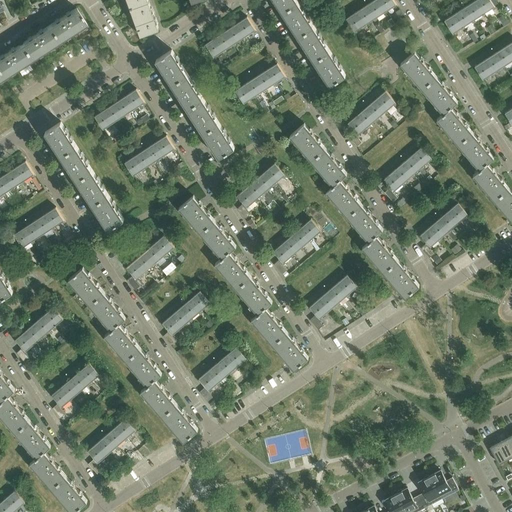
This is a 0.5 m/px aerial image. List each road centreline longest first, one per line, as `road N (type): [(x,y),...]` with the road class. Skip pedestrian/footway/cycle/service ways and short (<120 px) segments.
road 1 (residential): [(326,364),(131,61)]
road 2 (residential): [(215,435),(21,133)]
road 3 (residential): [(439,292),(248,0)]
road 4 (residential): [(104,509),(0,347)]
road 5 (residential): [(511,160),(407,0)]
road 6 (residential): [(313,511),(457,434)]
road 7 (residential): [(326,364),(439,292)]
road 8 (residential): [(104,509),(215,435)]
road 9 (residential): [(215,435),(326,364)]
road 10 (residential): [(21,133),(131,61)]
